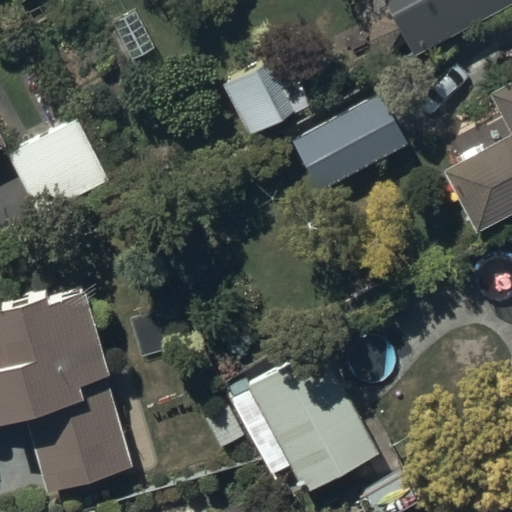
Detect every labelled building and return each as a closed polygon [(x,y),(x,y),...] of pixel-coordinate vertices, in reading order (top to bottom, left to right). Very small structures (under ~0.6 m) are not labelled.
[(280,0),(281,1),(282,3),(283,5),(285,7),(287,9),(288,11),(290,13),(292,15),(294,17),(296,18),(299,20),(301,21),(303,23),(305,24),(330,18),(331,16),(332,14),(334,11),(335,9),(336,6),(337,3),(337,1),(337,0),(280,0)] [(411,53),(511,0),(378,0),(384,10),(366,19),(368,40),(384,48),(403,38),(411,53)] [(473,228),(511,207),(511,47),(505,51),(511,64),(511,76),(486,91),(509,133),(440,170),(473,228)] [(272,50),(219,78),(247,131),(300,103),(272,50)] [(319,188),(403,138),(375,90),(290,139),(319,188)] [(74,116),(6,150),(37,213),(106,178),(74,116)] [(0,415),(19,410),(43,491),(133,464),(80,288),(45,298),(43,290),(0,302),(0,415)] [(320,342),(246,381),(303,489),(377,449),(320,342)] [(362,488),(374,511),(385,511),(441,483),(413,431),(387,445),(400,468),(362,488)]
